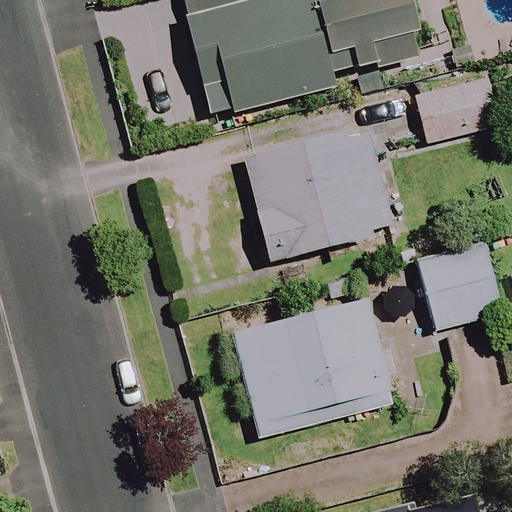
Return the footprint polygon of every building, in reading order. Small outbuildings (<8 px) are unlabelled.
[(403,45),(391,0),(258,0),(232,6),(230,0),(177,0),(207,124),(333,94),(326,64),(403,45)] [(503,65),(495,4),(440,11),(448,72),(503,65)] [(511,108),(511,75),(410,97),(421,148),(497,131),(493,113),(511,108)] [(390,238),(365,133),(242,162),(267,267),(390,238)] [(496,322),(482,251),(413,265),(428,336),(496,322)] [(392,399),(369,304),(230,338),(254,433),(392,399)] [(475,511),(471,493),(392,511),(475,511)]
